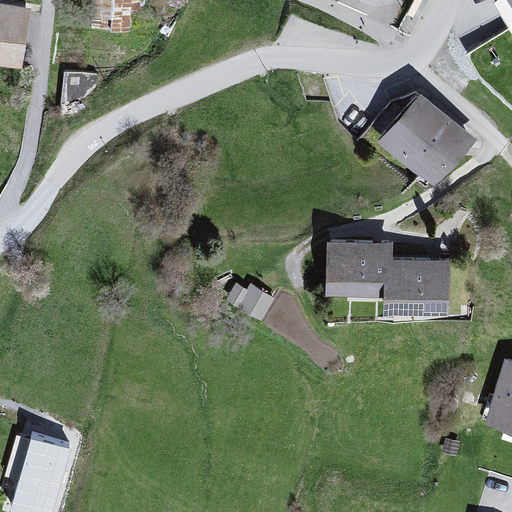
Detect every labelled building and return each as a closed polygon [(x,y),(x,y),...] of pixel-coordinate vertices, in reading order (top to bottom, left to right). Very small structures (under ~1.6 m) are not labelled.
[(133,0),(94,0),(94,30),(133,31),(133,0)] [(37,8),(0,3),(0,61),(30,65),(37,8)] [(66,78),(97,79),(97,68),(67,67),(66,78)] [(424,92),(382,141),(436,187),(478,138),(424,92)] [(399,245),(334,245),(334,295),(393,295),(393,312),(459,313),(461,263),(399,262),(399,245)] [(265,316),(276,296),(240,278),(230,298),(265,316)] [(511,366),(495,424),(511,428),(511,366)] [(32,435),(8,509),(16,511),(52,511),(73,448),(32,435)]
